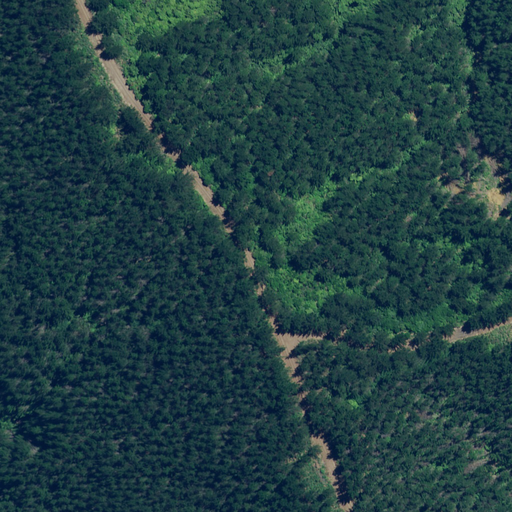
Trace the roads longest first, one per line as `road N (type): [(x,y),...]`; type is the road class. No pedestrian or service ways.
road 1 (unclassified): [(81,0),(123,81),(238,234),(356,511)]
road 2 (track): [(511,318),(377,347),(310,332),(285,339)]
